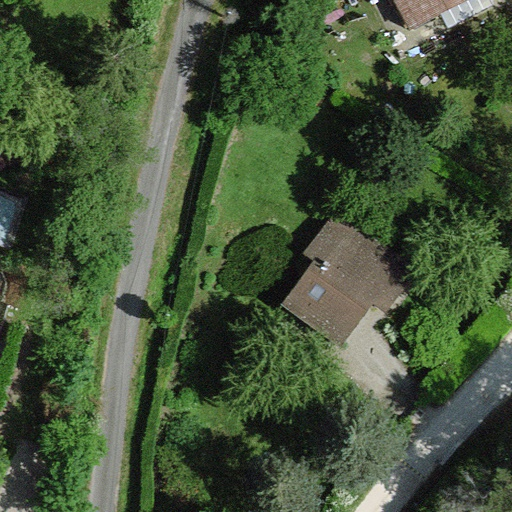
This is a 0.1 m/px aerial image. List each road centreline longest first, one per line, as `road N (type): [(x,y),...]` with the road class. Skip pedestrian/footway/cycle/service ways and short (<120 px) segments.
road 1 (residential): [(104,511),(143,220),(202,0)]
road 2 (residential): [(384,511),(511,363)]
